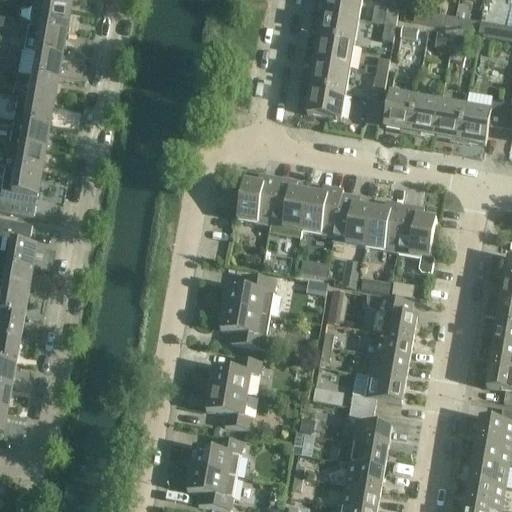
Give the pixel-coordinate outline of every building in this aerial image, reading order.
[(43,0),(42,8),(69,13),(71,0),(43,0)] [(363,0),(328,0),(325,18),(359,24),(363,0)] [(28,30),(65,37),(69,13),(42,8),(32,6),(28,30)] [(388,13),(386,28),(396,30),(399,15),(388,13)] [(416,14),(414,25),(430,28),(431,17),(416,14)] [(431,17),(430,28),(446,31),(448,20),(431,17)] [(359,24),(325,18),(321,42),(355,48),(359,24)] [(0,20),(0,30),(9,32),(11,23),(0,20)] [(456,22),(455,32),(479,36),(481,26),(456,22)] [(484,37),(484,41),(491,42),(494,28),(486,27),(484,37)] [(386,28),(383,45),(393,47),(396,30),(386,28)] [(403,30),(401,42),(417,45),(420,33),(403,30)] [(36,43),(34,55),(61,60),(65,37),(38,32),(36,43)] [(438,36),(436,48),(451,51),(453,39),(438,36)] [(453,39),(451,51),(468,53),(470,42),(453,39)] [(355,48),(321,42),(316,68),(350,74),(355,48)] [(21,53),(16,76),(29,79),(57,84),(61,60),(34,55),(21,53)] [(377,78),(388,80),(390,64),(379,62),(377,78)] [(350,74),(316,68),(312,92),(346,98),(350,74)] [(377,78),(374,94),(385,96),(388,80),(377,78)] [(53,107),(57,84),(29,79),(25,102),(53,107)] [(346,98),(312,92),(308,118),(342,124),(346,98)] [(411,136),(417,102),(391,97),(385,131),(411,136)] [(13,124),(48,131),(53,107),(25,102),(17,101),(13,124)] [(436,140),(442,106),(417,102),(411,136),(436,140)] [(379,130),(383,105),(370,103),(366,128),(379,130)] [(436,140),(461,145),(467,110),(442,106),(436,140)] [(489,130),(500,132),(504,108),(494,106),(492,115),(467,110),(461,145),(486,149),(489,130)] [(500,132),(511,134),(511,109),(504,108),(500,132)] [(9,147),(9,148),(17,150),(17,149),(44,154),(48,131),(13,124),(9,147)] [(4,146),(0,165),(0,170),(5,171),(40,177),(44,154),(17,149),(17,150),(9,148),(9,147),(4,146)] [(0,215),(32,221),(40,177),(5,171),(0,195),(0,215)] [(271,229),(279,183),(265,181),(264,188),(245,185),(238,224),(271,229)] [(271,229),(269,238),(301,244),(303,235),(309,196),(292,193),(293,185),(279,183),(271,229)] [(303,235),(334,241),(342,199),(343,199),(344,194),(329,192),(327,200),(309,196),(303,235)] [(342,199),(334,241),(333,245),(366,251),(372,212),(355,209),(356,201),(343,199),(342,199)] [(372,212),(366,251),(398,256),(406,210),(392,208),(390,215),(372,212)] [(420,212),(406,210),(398,256),(422,261),(420,274),(423,278),(432,280),(435,263),(431,262),(437,224),(418,220),(420,212)] [(0,223),(0,268),(4,269),(31,274),(35,250),(26,248),(28,241),(29,241),(31,229),(8,225),(0,223)] [(0,268),(0,292),(27,297),(31,274),(4,269),(0,268)] [(225,312),(270,320),(277,286),(244,280),(242,292),(229,290),(225,312)] [(511,285),(505,284),(502,306),(511,307),(511,285)] [(27,297),(0,292),(0,317),(23,321),(27,297)] [(378,338),(414,344),(418,321),(412,320),(414,308),(369,300),(368,303),(368,305),(368,307),(368,309),(369,310),(370,312),(371,313),(373,314),(374,315),(376,315),(382,316),(378,338)] [(511,307),(502,306),(498,327),(511,329),(511,307)] [(265,354),(270,320),(225,312),(221,334),(234,337),(232,349),(265,354)] [(0,341),(19,345),(23,321),(0,317),(0,341)] [(511,329),(498,327),(494,348),(511,351),(511,329)] [(326,338),(324,350),(333,352),(335,340),(326,338)] [(367,358),(410,365),(414,344),(378,338),(376,351),(368,349),(367,358)] [(19,345),(0,341),(0,365),(14,368),(19,345)] [(511,351),(494,348),(491,369),(511,373),(511,351)] [(324,350),(322,363),(331,365),(333,352),(324,350)] [(410,365),(367,358),(365,365),(373,367),(371,380),(406,386),(410,365)] [(215,371),(211,393),(248,400),(252,378),(260,380),(262,367),(238,363),(235,374),(215,371)] [(14,368),(0,365),(0,389),(10,391),(14,368)] [(511,373),(491,369),(487,392),(506,395),(504,407),(511,408),(511,373)] [(357,377),(351,412),(375,416),(377,404),(402,408),(406,386),(371,380),(357,377)] [(0,413),(6,415),(10,391),(0,389),(0,413)] [(244,421),(248,400),(211,393),(207,416),(228,419),(226,431),(250,436),(253,422),(244,421)] [(375,416),(351,412),(349,424),(357,425),(353,446),(353,447),(388,453),(392,431),(373,427),(375,416)] [(477,444),(511,449),(511,414),(503,413),(501,425),(481,421),(477,444)] [(297,438),(295,450),(304,452),(306,439),(297,438)] [(192,474),(237,482),(243,447),(219,443),(216,455),(196,451),(192,474)] [(474,465),(509,471),(511,455),(511,449),(477,444),(474,465)] [(349,468),(349,469),(385,475),(388,453),(353,447),(353,446),(343,445),(340,466),(349,468)] [(470,486),(506,493),(509,471),(474,465),(470,486)] [(297,469),(295,481),(304,483),(306,470),(297,469)] [(346,490),(381,496),(385,475),(349,469),(346,490)] [(209,511),(232,511),(237,482),(192,474),(188,496),(201,498),(199,510),(209,511)] [(295,481),(293,493),(302,495),(304,483),(295,481)] [(466,508),(491,511),(502,511),(506,493),(470,486),(466,508)] [(342,511),(346,511),(378,511),(381,496),(346,490),(342,511)]
